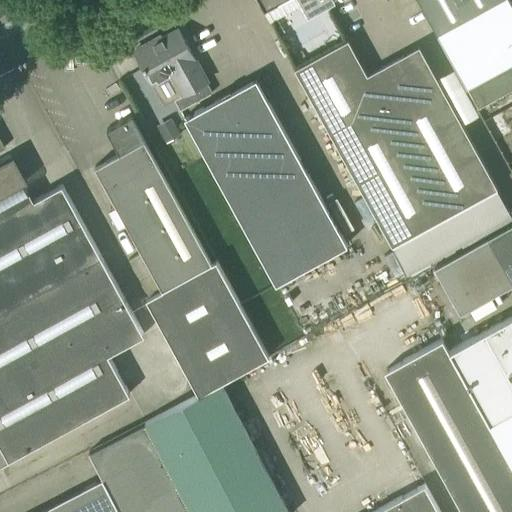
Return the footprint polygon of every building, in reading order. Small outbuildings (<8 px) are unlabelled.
[(308,15),(328,4),(335,0),(257,0),(270,22),(303,4),(308,15)] [(419,0),(439,35),(501,0),(419,0)] [(511,3),(510,0),(501,0),(439,35),(467,87),(511,61),(511,3)] [(153,84),(163,78),(171,74),(182,95),(175,99),(181,109),(213,92),(207,81),(199,66),(198,66),(194,59),(195,58),(178,29),(162,38),(161,36),(134,50),(153,84)] [(348,39),(295,68),(393,245),(497,187),(420,46),(403,55),(403,54),(367,74),(348,39)] [(511,61),(467,87),(479,108),(511,89),(511,61)] [(224,95),(185,117),(277,283),(348,244),(270,102),(266,104),(256,86),(228,102),(224,95)] [(141,133),(132,115),(107,129),(120,152),(95,165),(163,288),(147,296),(200,392),(269,353),(217,259),(212,261),(141,133)] [(171,116),(158,123),(167,139),(180,132),(171,116)] [(28,180),(14,155),(0,162),(0,442),(10,460),(130,393),(108,354),(145,334),(62,184),(34,199),(25,182),(28,180)] [(463,315),(511,286),(511,224),(437,268),(463,315)] [(162,288),(142,252),(128,259),(149,295),(162,288)] [(489,420),(511,461),(511,314),(450,349),(489,420)] [(463,511),(511,511),(511,461),(489,420),(450,349),(450,350),(443,337),(385,369),(463,511)] [(291,511),(220,385),(181,406),(145,423),(90,452),(103,476),(32,511),(291,511)] [(0,465),(10,460),(0,442),(0,465)] [(441,511),(426,483),(380,507),(382,511),(441,511)]
